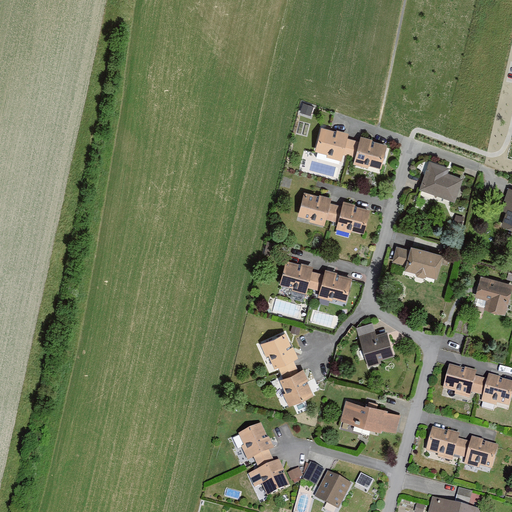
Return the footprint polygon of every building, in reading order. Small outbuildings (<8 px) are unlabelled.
[(319,126),(311,153),(338,161),(340,154),(344,140),(346,134),(319,126)] [(376,172),(384,147),(359,139),(357,143),(353,158),(351,164),(376,172)] [(346,156),(353,158),(357,143),(344,140),(340,154),(346,156)] [(452,206),(462,179),(424,165),(417,183),(413,192),(452,206)] [(499,222),(511,226),(511,189),(505,187),(496,209),(503,212),(499,222)] [(299,193),(293,218),(320,224),(321,220),(325,203),(326,200),(299,193)] [(339,206),(325,203),(321,220),(327,222),(335,223),(339,206)] [(335,223),(333,228),(360,234),(366,210),(339,203),(339,206),(335,223)] [(406,270),(437,279),(443,258),(412,249),(411,252),(397,248),(393,262),(408,266),(406,270)] [(284,258),(277,284),(305,290),(306,286),(310,269),(311,265),(284,258)] [(316,288),(315,293),(343,300),(349,274),(321,267),(320,272),(316,288)] [(320,272),(310,269),(306,286),(311,287),(316,288),(320,272)] [(505,315),(511,288),(511,286),(482,278),(477,297),(489,300),(486,310),(505,315)] [(456,317),(451,332),(458,334),(466,336),(471,321),(456,317)] [(367,365),(394,357),(385,332),(376,335),(374,329),(357,335),(367,365)] [(295,357),(284,333),(258,344),(269,369),(275,366),(291,359),(295,357)] [(281,378),(297,372),(291,359),(275,366),(281,378)] [(446,366),(439,391),(466,399),(468,393),(472,380),(473,374),(446,366)] [(287,405),(312,394),(302,369),(297,372),(281,378),(276,380),(287,405)] [(481,397),(479,402),(507,410),(511,391),(511,384),(486,377),(485,384),(481,397)] [(485,384),(472,380),(468,393),(481,397),(485,384)] [(400,415),(343,399),(336,424),(376,436),(378,430),(395,434),(400,415)] [(232,437),(243,462),(252,458),(266,451),(270,449),(259,425),(232,437)] [(430,428),(423,453),(450,461),(452,454),(456,441),(457,436),(430,428)] [(464,457),(462,463),(490,471),(497,446),(470,438),(468,444),(464,457)] [(468,444),(456,441),(452,454),(458,456),(464,457),(468,444)] [(266,451),(252,458),(254,463),(256,470),(272,463),(266,451)] [(259,499),(287,487),(276,461),(272,463),(256,470),(248,473),(259,499)] [(315,484),(322,471),(310,464),(302,477),(315,484)] [(337,511),(352,485),(329,473),(315,498),(337,511)] [(374,481),(361,475),(355,485),(368,492),(374,481)] [(469,491),(457,488),(454,499),(466,502),(469,491)] [(453,511),(455,505),(431,499),(427,511),(453,511)]
